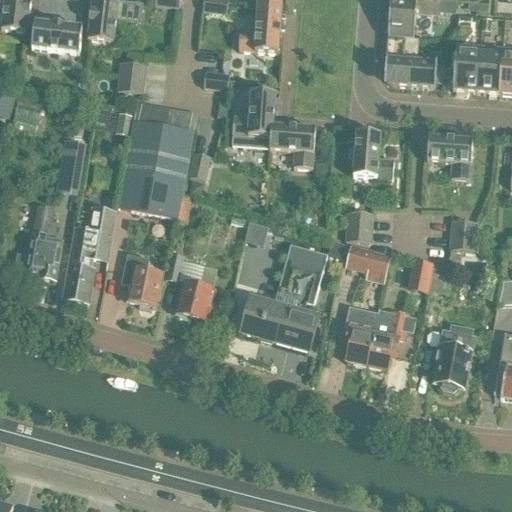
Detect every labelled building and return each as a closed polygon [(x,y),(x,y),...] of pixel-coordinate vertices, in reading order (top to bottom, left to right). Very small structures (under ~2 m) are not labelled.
[(1,32),(5,33),(27,35),(29,18),(30,18),(31,7),(30,7),(31,0),(0,0),(0,9),(4,10),(1,32)] [(156,0),(155,9),(179,12),(180,0),(156,0)] [(204,0),(203,15),(227,17),(229,2),(207,0),(204,0)] [(258,0),(257,13),(281,14),(282,0),(258,0)] [(388,33),(388,40),(406,42),(414,42),(415,18),(439,20),(441,4),(391,1),(388,33)] [(90,25),(89,33),(88,43),(113,46),(116,23),(140,26),(142,8),(92,2),(91,14),(90,14),(89,24),(90,25)] [(281,14),(257,13),(256,30),(241,29),(239,55),(278,58),(281,14)] [(459,28),(471,29),(471,21),(459,21),(459,28)] [(483,22),(482,34),(490,35),(491,23),(483,22)] [(31,52),(79,58),(82,32),(66,30),(66,29),(51,27),(51,28),(35,26),(31,52)] [(392,89),(419,91),(421,66),(404,64),(406,42),(388,40),(384,89),(392,89)] [(453,95),(476,96),(480,49),(456,47),(453,95)] [(476,96),(498,98),(502,51),(480,49),(476,96)] [(498,98),(511,99),(511,51),(502,51),(498,98)] [(421,66),(419,91),(435,93),(437,67),(421,66)] [(121,67),(120,81),(144,84),(146,70),(121,67)] [(204,91),(228,94),(229,79),(205,77),(204,91)] [(144,84),(120,81),(118,95),(142,98),(144,84)] [(18,106),(41,111),(44,100),(19,94),(16,106),(18,106)] [(269,155),(271,155),(273,131),(275,98),(251,97),(249,122),(234,121),(232,150),(270,153),(269,155)] [(14,105),(0,100),(0,114),(10,118),(14,105)] [(41,111),(18,106),(12,131),(35,137),(41,112),(41,111)] [(137,107),(118,212),(178,223),(197,118),(137,107)] [(227,107),(219,107),(217,120),(226,123),(227,107)] [(87,122),(86,129),(90,129),(93,117),(94,112),(74,108),(71,119),(87,122)] [(113,136),(126,138),(129,117),(117,114),(113,136)] [(273,131),(271,155),(295,156),(294,172),(313,173),(315,134),(273,131)] [(356,137),(353,181),(393,184),(394,165),(379,164),(380,139),(356,137)] [(427,166),(452,168),(451,184),(470,185),(473,146),(428,142),(427,166)] [(57,195),(78,198),(86,148),(65,145),(57,195)] [(195,158),(190,181),(204,185),(209,161),(195,158)] [(39,279),(38,282),(56,285),(63,246),(49,243),(50,235),(56,237),(58,226),(52,225),(54,212),(37,209),(25,277),(39,279)] [(75,233),(63,302),(89,307),(95,272),(87,271),(88,264),(92,264),(92,263),(107,265),(116,217),(97,214),(93,236),(75,233)] [(348,217),(347,231),(372,233),(373,219),(348,217)] [(246,242),(264,246),(268,228),(250,224),(246,242)] [(452,225),(451,239),(476,241),(477,227),(452,225)] [(372,233),(347,231),(346,246),(371,247),(372,233)] [(476,241),(451,239),(450,254),(475,256),(476,241)] [(327,259),(328,260),(341,264),(346,249),(331,244),(327,259)] [(277,300),(301,306),(313,310),(327,259),(290,249),(277,299),(277,300)] [(347,270),(385,280),(390,260),(351,251),(347,270)] [(165,283),(178,286),(184,260),(171,257),(165,283)] [(136,269),(126,267),(121,287),(132,289),(128,306),(140,309),(140,312),(152,315),(152,312),(154,312),(162,277),(147,274),(149,263),(138,260),(136,269)] [(414,291),(426,294),(430,272),(418,269),(414,291)] [(200,289),(185,286),(177,317),(180,318),(179,321),(190,323),(191,321),(198,323),(205,324),(213,293),(212,292),(216,274),(205,271),(200,289)] [(431,294),(446,297),(451,277),(435,274),(431,294)] [(502,291),(503,285),(491,282),(483,301),(496,306),(502,291)] [(511,284),(503,285),(502,291),(498,309),(511,308),(511,284)] [(260,345),(265,346),(274,309),(276,305),(275,305),(252,299),(251,303),(245,325),(243,324),(240,334),(242,334),(241,338),(261,343),(260,345)] [(274,309),(265,346),(271,348),(271,346),(309,356),(318,321),(298,316),(301,306),(277,300),(275,305),(276,305),(274,309)] [(346,367),(367,371),(375,337),(362,334),(367,311),(355,308),(350,332),(349,331),(345,350),(350,351),(346,367)] [(375,337),(367,371),(387,376),(391,360),(395,361),(399,343),(404,344),(409,320),(391,316),(386,339),(375,337)] [(448,352),(443,351),(435,389),(439,390),(442,395),(453,397),(458,393),(458,392),(461,392),(468,356),(471,341),(451,337),(448,352)] [(511,340),(504,339),(493,406),(500,407),(501,403),(511,405),(511,340)]
